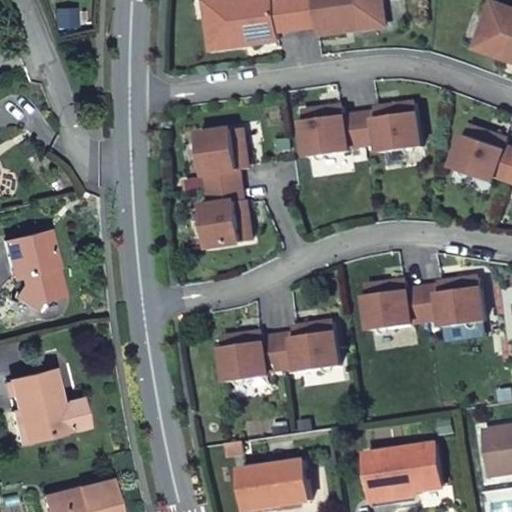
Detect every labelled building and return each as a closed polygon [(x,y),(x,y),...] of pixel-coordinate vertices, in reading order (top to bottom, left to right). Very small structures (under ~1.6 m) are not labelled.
[(206,0),(213,48),(280,38),(279,30),(299,28),(295,0),(206,0)] [(295,0),(299,28),(318,25),(320,33),(386,24),(382,0),(295,0)] [(511,7),(496,1),(479,47),(511,58),(511,7)] [(382,142),(384,152),(425,147),(418,102),(377,108),(377,111),(362,113),(367,145),(382,142)] [(305,111),(310,147),(312,157),(352,151),(352,147),(367,145),(362,113),(347,115),(346,105),(305,111)] [(496,181),(498,175),(511,180),(511,146),(509,145),(511,139),(472,125),(457,167),(496,181)] [(250,167),(244,126),(200,133),(206,174),(209,174),(211,189),(242,185),(240,169),(250,167)] [(242,185),(211,189),(213,204),(203,205),(209,246),(254,240),(248,199),(245,200),(242,185)] [(2,241),(9,267),(18,264),(21,277),(23,286),(16,299),(33,310),(40,301),(62,295),(46,231),(2,241)] [(18,264),(9,267),(12,279),(21,277),(18,264)] [(441,286),(426,288),(431,320),(446,318),(447,327),(488,321),(482,277),(441,283),(441,286)] [(416,322),(431,320),(426,288),(411,290),(409,281),(369,286),(375,331),(416,324),(416,322)] [(296,334),(281,336),(286,368),(301,365),(302,371),(343,365),(336,321),(295,328),(296,334)] [(265,332),(224,338),(230,382),(271,376),(270,370),(286,368),(281,336),(266,338),(265,332)] [(24,403),(32,435),(70,424),(91,419),(84,394),(64,400),(55,365),(10,377),(17,404),(24,403)] [(22,437),(32,435),(24,403),(17,404),(13,406),(22,437)] [(511,426),(491,430),(497,468),(511,466),(511,426)] [(245,441),(228,443),(229,455),(247,453),(245,441)] [(373,453),(379,496),(422,490),(447,487),(441,443),(373,453)] [(309,459),(246,467),(253,508),(315,499),(309,459)] [(498,475),(511,473),(511,466),(497,468),(498,475)] [(43,495),(47,511),(118,511),(110,479),(43,495)] [(422,490),(379,496),(380,510),(424,504),(422,490)]
